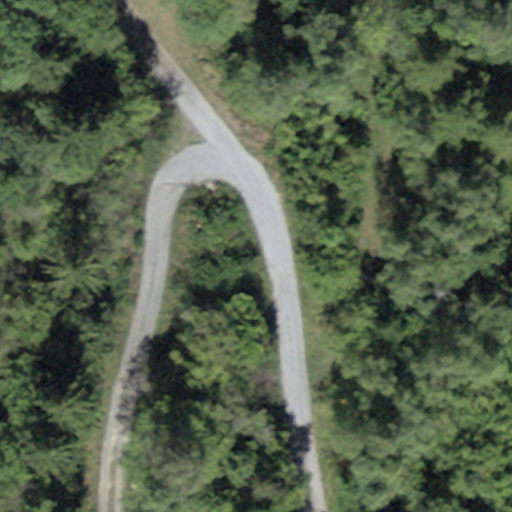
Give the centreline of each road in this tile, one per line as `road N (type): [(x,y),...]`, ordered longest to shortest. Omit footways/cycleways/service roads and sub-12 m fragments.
road 1 (track): [(222,156),(168,180),(109,511)]
road 2 (track): [(222,156),(258,200),(274,258),(288,431),(305,511)]
road 3 (track): [(110,0),(222,156)]
